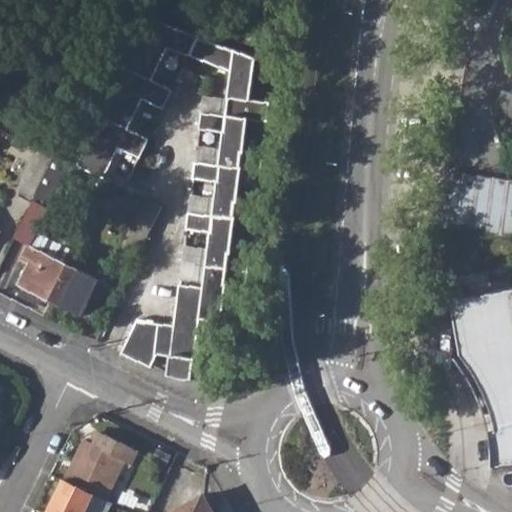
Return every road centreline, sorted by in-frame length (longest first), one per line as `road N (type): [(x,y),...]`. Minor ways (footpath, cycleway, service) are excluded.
road 1 (tertiary): [(356,384),(384,0)]
road 2 (residential): [(97,376),(176,211),(186,105)]
road 3 (residential): [(258,455),(97,376)]
road 4 (residential): [(2,511),(75,366)]
road 5 (tertiary): [(356,384),(330,381),(291,394),(265,426),(258,455)]
